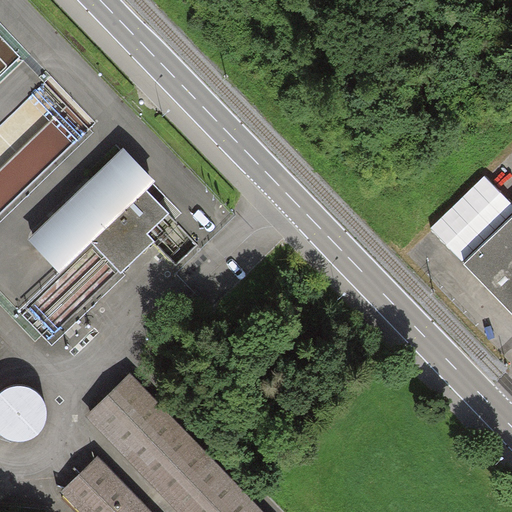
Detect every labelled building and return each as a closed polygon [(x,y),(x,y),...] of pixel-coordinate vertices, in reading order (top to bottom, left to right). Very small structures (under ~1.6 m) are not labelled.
[(164,182),(132,149),(40,238),(73,271),(102,243),(129,271),(185,216),(158,188),(164,182)] [(432,226),(465,259),(511,213),(511,197),(486,172),(432,226)] [(511,228),(477,262),(511,298),(511,228)] [(271,511),(136,373),(92,416),(185,511),(271,511)] [(0,433),(7,438),(16,441),(25,441),(34,439),(42,433),(49,424),(52,414),(51,404),(47,394),(39,386),(30,382),(19,381),(9,383),(0,388),(0,433)] [(159,511),(104,455),(65,493),(83,511),(159,511)]
